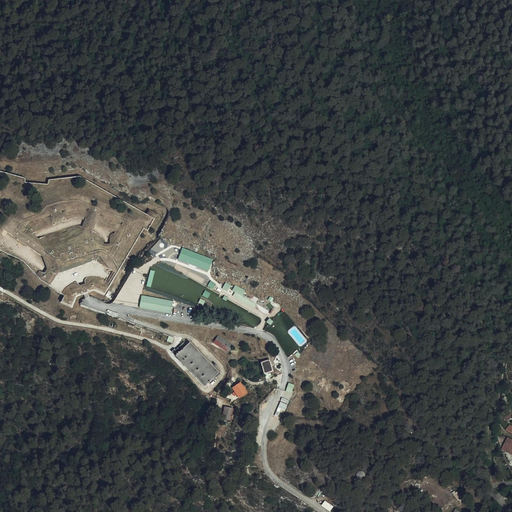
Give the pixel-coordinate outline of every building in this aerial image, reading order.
[(0,253),(22,263),(39,283),(64,298),(61,304),(71,309),(77,298),(92,291),(104,296),(142,226),(148,229),(159,214),(149,208),(146,213),(80,177),(47,180),(44,186),(25,183),(25,178),(0,171),(0,253)] [(209,270),(213,258),(182,247),(178,259),(209,270)] [(222,288),(228,291),(231,285),(226,282),(222,288)] [(244,293),(245,289),(235,284),(232,290),(235,292),(232,297),(254,307),(258,300),(244,293)] [(141,295),(139,308),(171,313),(173,300),(141,295)] [(217,335),(213,344),(229,352),(233,344),(217,335)] [(217,373),(189,343),(176,356),(204,385),(217,373)] [(269,359),(261,362),(264,373),(273,370),(269,359)] [(247,392),(240,382),(233,386),(239,396),(247,392)] [(286,391),(292,393),(295,384),(289,382),(286,391)] [(230,419),(232,408),(225,406),(223,418),(230,419)] [(419,479),(420,481),(423,478),(424,479),(429,473),(426,470),(420,475),(422,476),(419,479)] [(357,475),(356,477),(357,479),(359,481),(361,481),(363,480),(365,479),(365,476),(364,474),(363,473),(360,472),(358,473),(357,475)] [(459,500),(463,498),(458,492),(455,495),(459,500)] [(330,511),(334,506),(325,500),(322,506),(330,511)]
